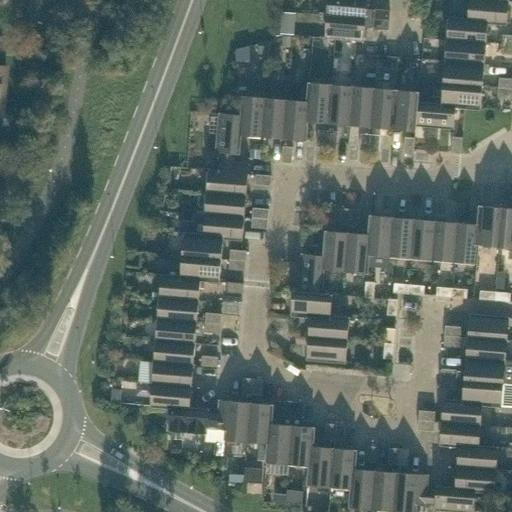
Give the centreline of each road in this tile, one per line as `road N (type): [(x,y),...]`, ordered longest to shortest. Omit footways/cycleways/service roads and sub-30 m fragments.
road 1 (residential): [(302,380),(253,350),(261,261),(282,243),(288,176),(420,185),(511,149)]
road 2 (tertiary): [(81,287),(192,0)]
road 3 (residential): [(302,380),(387,429),(403,430),(407,387)]
